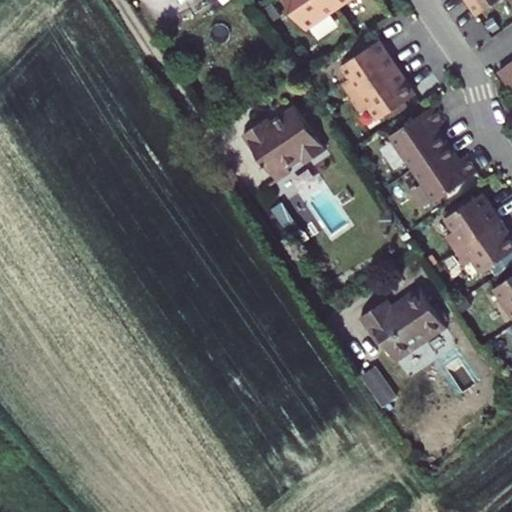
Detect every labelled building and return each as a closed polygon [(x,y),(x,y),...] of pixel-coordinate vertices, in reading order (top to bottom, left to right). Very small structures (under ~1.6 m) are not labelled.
[(350,4),(346,0),(299,0),(317,27),(350,4)] [(486,0),(494,12),(511,0),(486,0)] [(356,80),(365,94),(411,63),(393,37),(355,62),(363,74),(356,80)] [(511,59),(494,71),(509,92),(511,89),(511,59)] [(391,116),(429,91),(411,63),(365,94),(375,109),(383,104),(391,116)] [(310,101),(284,119),(282,114),(257,131),(277,162),(279,160),(292,178),(306,169),(303,165),(317,155),(322,162),(342,148),(310,101)] [(451,126),(457,122),(445,104),(402,134),(425,166),(462,141),(451,126)] [(472,157),(462,141),(425,166),(447,199),(490,170),(478,153),(472,157)] [(313,233),(327,224),(336,237),(359,221),(326,173),(277,206),(294,230),(306,223),(313,233)] [(459,234),(469,249),(511,219),(511,214),(496,191),(458,217),(467,229),(459,234)] [(511,258),(511,219),(469,249),(479,263),(487,258),(495,270),(511,258)] [(407,305),(402,297),(374,316),(394,345),(399,342),(412,362),(436,346),(432,341),(458,323),(434,287),(407,305)] [(436,346),(462,328),(458,323),(432,341),(436,346)]
